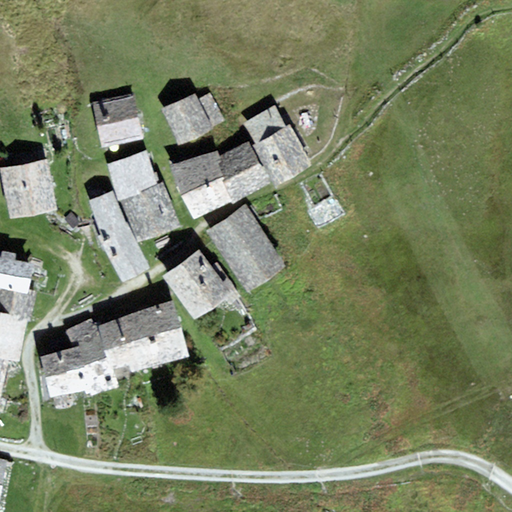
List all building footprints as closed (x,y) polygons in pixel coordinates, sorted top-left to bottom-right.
[(194,92),(162,109),(180,145),(224,122),(210,94),(198,100),(194,92)] [(134,94),(94,103),(104,147),(144,138),(134,94)] [(245,122),(258,144),(253,146),(276,185),(312,164),(290,124),(286,126),(274,106),(245,122)] [(232,200),(233,203),(270,182),(249,141),(224,154),(225,157),(221,158),(222,161),(219,163),(225,179),(222,180),(232,200)] [(119,201),(121,200),(158,184),(147,149),(107,164),(119,201)] [(218,151),(171,166),(194,218),(232,200),(222,180),(225,179),(219,163),(222,161),(221,158),(218,151)] [(47,159),(1,168),(10,218),(57,209),(47,159)] [(158,184),(121,200),(139,242),(181,226),(162,182),(158,184)] [(90,201),(101,234),(96,236),(123,282),(151,268),(126,223),(113,191),(90,201)] [(245,205),(207,231),(248,292),(287,266),(245,205)] [(81,222),(72,213),(65,219),(73,229),(81,222)] [(200,249),(163,276),(194,320),(232,294),(200,249)] [(1,256),(0,256),(0,290),(1,288),(27,294),(28,290),(34,264),(15,260),(16,254),(3,251),(1,256)] [(0,312),(29,320),(31,320),(38,292),(28,290),(27,294),(1,288),(0,290),(0,312)] [(174,301),(151,307),(166,362),(189,356),(174,301)] [(132,371),(166,362),(151,307),(100,325),(114,369),(130,364),(132,371)] [(0,357),(10,360),(19,362),(29,320),(0,312),(0,357)] [(90,393),(91,395),(119,387),(114,369),(100,325),(99,321),(93,323),(92,318),(68,330),(73,347),(84,390),(85,394),(90,393)] [(73,347),(40,356),(51,398),(84,390),(73,347)] [(0,399),(0,400),(10,360),(0,357),(0,399)] [(0,503),(8,460),(0,458),(0,503)]
